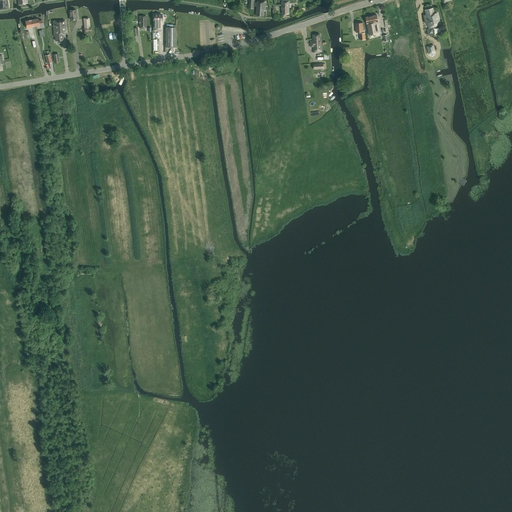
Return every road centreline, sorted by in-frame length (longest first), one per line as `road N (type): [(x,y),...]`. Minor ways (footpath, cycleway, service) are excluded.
road 1 (tertiary): [(127,66),(241,44),(383,0)]
road 2 (tertiary): [(0,87),(127,66)]
